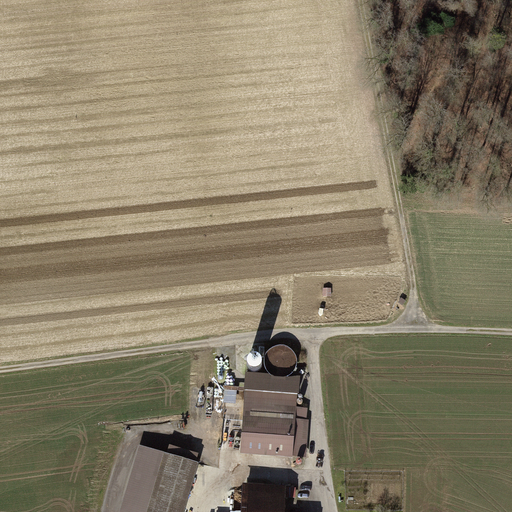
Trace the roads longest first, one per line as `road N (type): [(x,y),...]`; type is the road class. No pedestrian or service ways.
road 1 (track): [(0,371),(311,334),(511,331)]
road 2 (track): [(417,327),(360,0)]
road 3 (track): [(311,334),(336,511)]
